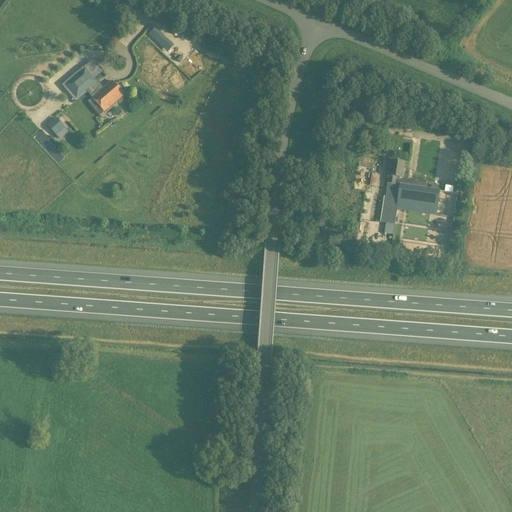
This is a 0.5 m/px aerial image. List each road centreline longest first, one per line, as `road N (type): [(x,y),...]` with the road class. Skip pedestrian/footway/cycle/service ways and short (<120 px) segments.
road 1 (motorway): [(0,299),(511,336)]
road 2 (motorway): [(511,311),(0,275)]
road 3 (unclassified): [(252,511),(283,134),(315,22)]
road 4 (unclassified): [(315,22),(511,104)]
